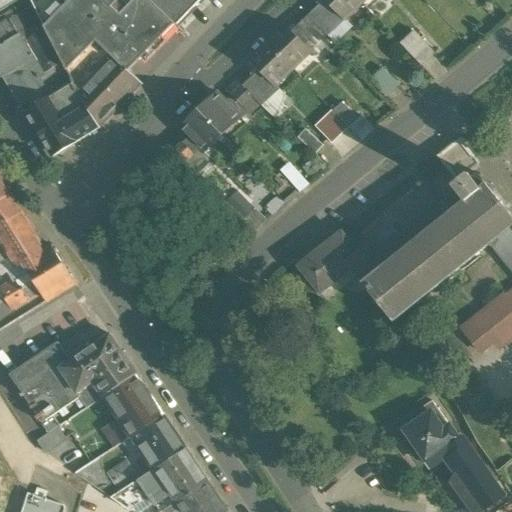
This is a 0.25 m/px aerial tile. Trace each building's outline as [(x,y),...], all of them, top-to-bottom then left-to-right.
[(0,0),(0,11),(18,0),(0,0)] [(56,0),(29,0),(34,9),(44,27),(64,7),(56,0)] [(135,56),(75,0),(69,0),(64,7),(114,55),(130,70),(175,23),(170,19),(135,56)] [(151,0),(75,0),(135,56),(170,19),(151,0)] [(199,0),(151,0),(170,19),(175,23),(176,25),(199,0)] [(324,0),(323,0),(308,15),(318,25),(330,13),(326,9),(330,5),(324,0)] [(360,0),(324,0),(330,5),(344,19),(362,2),(360,0)] [(114,55),(64,7),(44,27),(54,47),(70,79),(71,79),(72,82),(79,92),(113,56),(114,55)] [(0,72),(3,78),(34,59),(21,37),(44,27),(34,9),(9,22),(0,27),(0,72)] [(308,15),(291,31),(298,38),(301,35),(304,38),(318,25),(308,15)] [(291,31),(286,25),(267,43),(292,69),(311,51),(298,38),(291,31)] [(413,30),(400,43),(421,65),(434,52),(413,30)] [(292,69),(267,43),(249,60),(269,80),(275,86),(292,69)] [(34,59),(3,78),(21,108),(49,91),(40,77),(53,70),(64,87),(72,82),(71,79),(70,79),(54,47),(34,59)] [(113,56),(79,92),(101,126),(143,83),(113,56)] [(374,76),(390,94),(401,85),(385,66),(374,76)] [(259,70),(243,86),(253,96),(269,80),(259,70)] [(79,92),(72,82),(64,87),(24,111),(52,157),(101,126),(79,92)] [(243,86),(226,102),(236,112),(253,96),(243,86)] [(226,102),(216,92),(198,110),(223,136),(242,118),(236,112),(226,102)] [(359,120),(342,102),(334,110),(351,127),(359,120)] [(223,136),(198,110),(180,127),(190,137),(196,143),(205,153),(223,136)] [(324,145),(307,129),(299,137),(316,154),(324,145)] [(190,137),(173,153),(184,163),(197,150),(193,146),(196,143),(190,137)] [(465,137),(439,152),(455,179),(481,164),(465,137)] [(511,217),(477,174),(472,178),(469,174),(454,185),(457,189),(378,252),(370,243),(358,252),(347,261),(352,268),(393,320),(510,228),(511,225),(511,217)] [(0,178),(0,199),(10,194),(0,178)] [(225,202),(258,234),(270,221),(237,189),(225,202)] [(0,199),(0,225),(21,212),(10,194),(0,199)] [(21,212),(0,225),(0,241),(5,249),(33,231),(21,212)] [(33,231),(5,249),(16,267),(23,264),(45,250),(33,231)] [(342,232),(300,266),(321,292),(352,268),(347,261),(358,252),(342,232)] [(45,250),(23,264),(35,282),(63,264),(51,246),(45,250)] [(511,251),(503,259),(511,269),(511,251)] [(30,285),(29,286),(32,290),(33,292),(39,289),(46,301),(75,283),(63,264),(35,282),(30,285)] [(293,271),(277,285),(285,293),(301,279),(293,271)] [(19,277),(0,288),(0,290),(6,300),(26,288),(22,282),(19,277)] [(26,288),(6,300),(12,310),(32,297),(29,292),(26,288)] [(511,291),(462,331),(477,350),(489,340),(494,346),(511,331),(511,291)] [(110,335),(60,369),(77,393),(93,381),(104,398),(137,375),(110,335)] [(93,381),(77,393),(60,369),(89,349),(86,346),(63,360),(54,346),(10,375),(43,423),(80,399),(87,409),(104,398),(93,381)] [(137,375),(104,398),(119,420),(130,438),(132,437),(164,415),(137,375)] [(449,426),(432,401),(416,413),(420,419),(431,411),(444,429),(449,426)] [(414,423),(404,430),(425,460),(427,459),(443,448),(457,437),(456,435),(449,426),(444,429),(431,411),(420,419),(414,423)] [(416,413),(409,417),(414,423),(420,419),(416,413)] [(164,415),(132,437),(155,469),(187,448),(164,415)] [(54,416),(43,423),(49,433),(60,426),(54,416)] [(130,438),(119,420),(104,431),(114,448),(130,438)] [(46,453),(66,439),(59,427),(38,441),(46,453)] [(457,437),(443,448),(449,456),(447,457),(474,494),(464,500),(472,511),(484,511),(505,497),(459,433),(456,435),(457,437)] [(187,448),(155,469),(162,481),(177,503),(209,480),(187,448)] [(443,448),(427,459),(432,467),(445,458),(447,457),(449,456),(443,448)] [(474,494),(447,457),(445,458),(456,473),(451,481),(464,500),(474,494)] [(119,490),(138,478),(127,461),(108,474),(119,490)] [(155,469),(112,498),(130,511),(154,495),(150,490),(162,481),(155,469)] [(209,480),(177,503),(183,511),(199,511),(202,511),(200,508),(219,496),(209,480)] [(130,511),(134,511),(162,511),(177,503),(162,481),(150,490),(154,495),(130,511)] [(29,493),(22,511),(64,511),(66,509),(66,508),(65,506),(64,504),(63,504),(29,493)] [(219,496),(200,508),(202,511),(199,511),(229,511),(219,496)] [(183,511),(177,503),(162,511),(183,511)]
